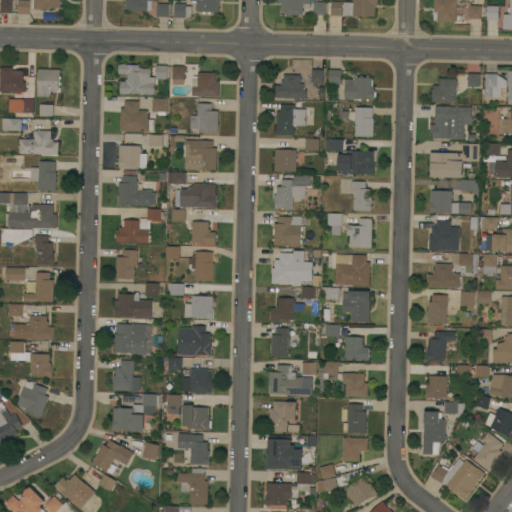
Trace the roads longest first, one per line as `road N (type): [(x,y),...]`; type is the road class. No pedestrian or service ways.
road 1 (residential): [(403,0),(396,466),(417,502),(433,511)]
road 2 (residential): [(90,0),(78,426),(0,477)]
road 3 (tertiary): [(511,51),(0,38)]
road 4 (residential): [(248,0),(237,511)]
